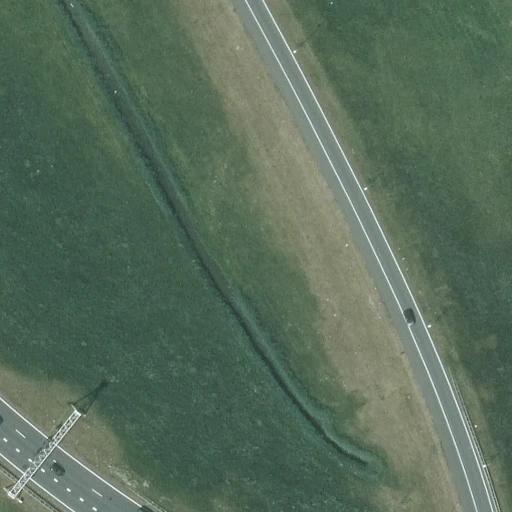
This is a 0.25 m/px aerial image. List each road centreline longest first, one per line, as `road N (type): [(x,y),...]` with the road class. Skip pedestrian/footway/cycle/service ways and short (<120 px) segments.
road 1 (motorway): [(252,0),(417,330),(483,511)]
road 2 (motorway): [(0,418),(121,511)]
